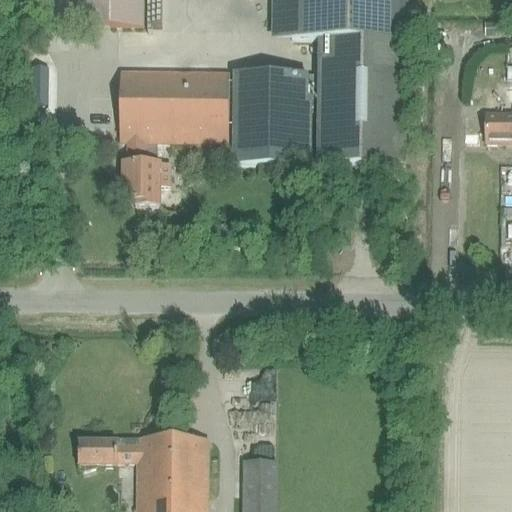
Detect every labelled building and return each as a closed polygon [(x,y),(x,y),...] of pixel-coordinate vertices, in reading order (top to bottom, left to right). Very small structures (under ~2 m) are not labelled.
[(77,0),(77,30),(143,31),(142,0),(77,0)] [(157,149),(233,150),(233,170),(306,171),(307,117),(319,117),(318,171),(407,173),(406,0),(291,0),(292,44),(319,44),(319,78),(228,78),(121,77),(121,148),(127,148),(127,168),(123,168),(123,207),(135,208),(135,212),(160,212),(160,192),(170,192),(170,169),(157,169),(157,149)] [(206,38),(206,49),(234,50),(235,39),(206,38)] [(511,92),(505,92),(505,119),(487,119),(487,118),(486,118),(486,150),(487,150),(487,149),(511,149),(511,92)] [(502,241),(511,240),(511,227),(502,228),(502,241)] [(207,511),(208,445),(116,443),(116,446),(78,445),(78,470),(96,471),(117,471),(117,468),(137,468),(136,511),(207,511)] [(276,511),(277,467),(242,467),(242,511),(276,511)]
